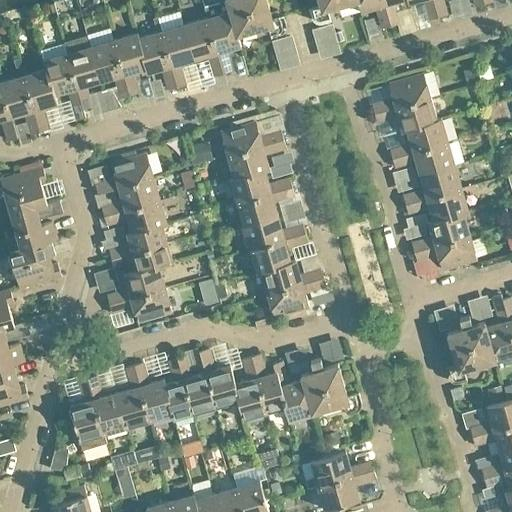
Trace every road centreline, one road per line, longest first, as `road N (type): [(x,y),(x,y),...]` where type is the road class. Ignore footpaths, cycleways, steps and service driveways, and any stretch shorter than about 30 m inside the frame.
road 1 (residential): [(54,351),(85,361),(209,326),(270,341),(349,319)]
road 2 (residential): [(415,302),(346,59)]
road 3 (residential): [(278,78),(349,319)]
road 4 (residential): [(63,141),(278,78)]
road 5 (residential): [(54,351),(87,226),(63,141)]
road 6 (residential): [(475,511),(423,332)]
road 7 (residential): [(346,59),(511,12)]
road 8 (residential): [(11,511),(54,351)]
road 9 (residential): [(358,351),(400,509)]
